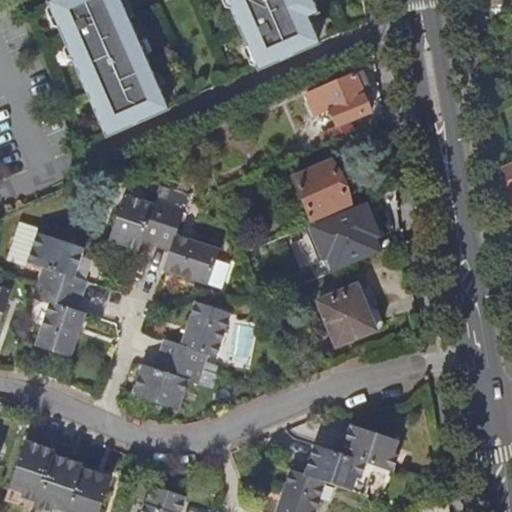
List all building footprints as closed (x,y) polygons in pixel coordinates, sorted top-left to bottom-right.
[(107,140),(167,113),(129,24),(134,21),(127,4),(122,6),(119,0),(65,0),(51,6),(65,41),(89,97),(106,135),(107,140)] [(254,68),(257,76),(318,49),(307,24),(317,19),(309,0),(224,0),(239,34),(254,68)] [(359,79),(366,100),(372,98),(364,77),(359,79)] [(375,124),(366,100),(359,79),(305,101),(314,118),(330,111),(336,125),(308,138),(313,150),(352,134),(375,124)] [(185,163),(207,154),(199,135),(177,144),(185,163)] [(511,163),(502,167),(511,224),(511,163)] [(296,180),(314,221),(352,204),(333,164),(296,180)] [(175,198),(160,193),(158,201),(129,191),(114,235),(145,246),(147,237),(176,247),(170,266),(228,285),(236,260),(222,255),(225,245),(182,230),(194,192),(179,187),(178,191),(175,198)] [(175,198),(178,191),(162,187),(160,193),(175,198)] [(95,278),(91,277),(82,273),(89,252),(92,243),(78,239),(59,233),(45,229),(46,224),(25,217),(13,255),(34,262),(34,259),(50,263),(41,293),(57,298),(43,343),(79,354),(93,309),(85,307),(95,278)] [(59,233),(78,239),(81,229),(62,223),(59,233)] [(82,273),(91,277),(98,256),(89,252),(82,273)] [(0,281),(0,332),(2,333),(17,287),(0,281)] [(338,349),(383,330),(374,308),(367,311),(358,288),(319,304),(338,349)] [(184,405),(193,377),(204,380),(215,352),(221,354),(236,310),(201,298),(187,340),(170,335),(160,365),(148,360),(138,390),(184,405)] [(375,477),(366,473),(371,458),(398,468),(402,455),(399,454),(405,437),(356,421),(347,449),(320,440),(310,470),(296,465),(280,511),(319,511),(332,477),(358,486),(370,490),(375,477)] [(103,511),(117,473),(88,464),(89,460),(60,451),(61,447),(32,438),(15,484),(10,497),(24,501),(27,493),(43,498),(41,503),(57,508),(55,511),(103,511)] [(146,511),(185,511),(192,492),(158,481),(152,499),(151,499),(146,511)]
